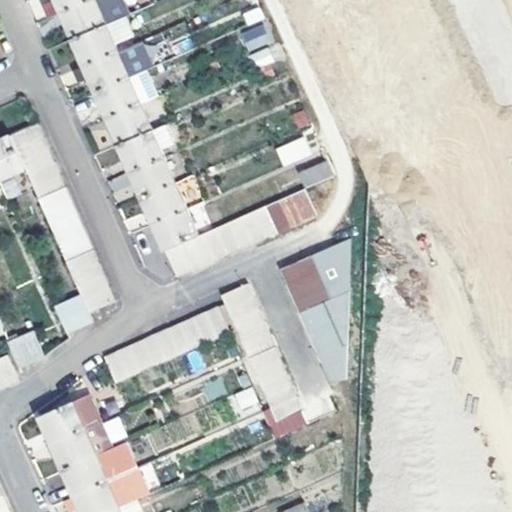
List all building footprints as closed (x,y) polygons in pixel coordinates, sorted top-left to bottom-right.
[(89,0),(56,0),(62,12),(89,0)] [(121,0),(89,0),(62,12),(73,39),(106,25),(124,17),(128,15),(121,0)] [(421,0),(369,0),(379,24),(423,5),(421,0)] [(214,37),(240,26),(233,11),(208,23),(214,37)] [(124,17),(106,25),(73,39),(81,56),(85,65),(118,51),(115,44),(133,36),(124,17)] [(241,32),(249,52),(274,41),(265,22),(241,32)] [(270,47),(249,56),(255,70),(276,61),(270,47)] [(129,77),(118,51),(85,65),(96,91),(129,77)] [(147,69),(129,77),(141,103),(159,95),(147,69)] [(129,77),(96,91),(108,118),(141,103),(129,77)] [(489,141),(462,79),(424,95),(429,108),(391,124),(406,160),(444,144),(450,158),(489,141)] [(152,130),(141,103),(108,118),(120,144),(152,130)] [(38,124),(12,135),(18,147),(44,136),(38,124)] [(163,125),(152,130),(120,144),(131,171),(164,156),(160,148),(170,142),(163,125)] [(12,135),(0,140),(0,177),(1,179),(27,168),(23,161),(18,147),(12,135)] [(49,149),(44,136),(18,147),(23,161),(49,149)] [(287,165),(310,154),(304,140),(281,151),(287,165)] [(97,155),(103,169),(120,162),(114,148),(97,155)] [(55,162),(49,149),(23,161),(27,168),(29,173),(55,162)] [(175,182),(164,156),(131,171),(143,197),(175,182)] [(300,173),(306,187),(334,175),(328,160),(300,173)] [(60,175),(55,162),(29,173),(35,186),(60,175)] [(66,188),(60,175),(35,186),(40,199),(66,188)] [(0,183),(6,199),(22,193),(16,177),(0,183)] [(187,209),(175,182),(143,197),(155,223),(187,209)] [(306,187),(294,193),(305,221),(318,215),(306,187)] [(71,200),(66,188),(40,199),(46,211),(71,200)] [(294,193),(281,199),(293,226),(305,221),(294,193)] [(281,199),(268,204),(280,232),(293,226),(281,199)] [(77,213),(71,200),(46,211),(51,224),(77,213)] [(197,227),(209,223),(202,202),(190,206),(197,227)] [(147,223),(139,203),(121,209),(128,230),(147,223)] [(268,204),(256,210),(267,237),(280,232),(268,204)] [(199,235),(187,209),(155,223),(166,250),(179,244),(192,238),(199,235)] [(256,210),(243,216),(254,243),(267,237),(256,210)] [(83,226),(77,213),(51,224),(57,237),(83,226)] [(243,216),(230,222),(242,248),(254,243),(243,216)] [(230,222),(217,227),(229,254),(242,248),(230,222)] [(88,239),(83,226),(57,237),(63,250),(88,239)] [(217,227),(205,233),(216,259),(229,254),(217,227)] [(199,235),(192,238),(204,265),(216,259),(205,233),(199,235)] [(192,238),(179,244),(191,271),(204,265),(192,238)] [(94,252),(88,239),(63,250),(68,263),(94,252)] [(335,300),(350,293),(352,239),(332,247),(315,255),(321,270),(328,286),(335,300)] [(179,244),(166,250),(177,273),(178,277),(191,271),(179,244)] [(99,264),(94,252),(68,263),(74,276),(99,264)] [(291,285),(321,270),(315,255),(284,269),(291,285)] [(105,277),(99,264),(74,276),(79,288),(105,277)] [(328,286),(321,270),(291,285),(298,301),(328,286)] [(111,290),(105,277),(79,288),(83,297),(85,301),(111,290)] [(253,295),(248,283),(223,294),(223,295),(227,304),(228,307),(253,295)] [(304,314),(335,300),(328,286),(298,301),(304,314)] [(116,303),(111,290),(85,301),(91,314),(116,303)] [(335,383),(347,378),(350,293),(335,300),(304,314),(335,383)] [(259,308),(253,295),(228,307),(234,319),(259,308)] [(83,297),(57,308),(64,326),(91,314),(85,301),(83,297)] [(220,307),(208,312),(219,338),(231,332),(220,307)] [(265,320),(259,308),(234,319),(240,332),(265,320)] [(208,312),(195,318),(206,343),(219,338),(208,312)] [(91,314),(64,326),(68,333),(94,321),(91,314)] [(195,318),(182,324),(193,349),(206,343),(195,318)] [(270,333),(265,320),(240,332),(245,345),(270,333)] [(182,324),(170,329),(181,354),(193,349),(182,324)] [(34,329),(8,340),(20,367),(46,355),(34,329)] [(170,329),(157,335),(168,360),(181,354),(170,329)] [(276,345),(270,333),(245,345),(251,357),(276,345)] [(157,335),(144,341),(155,365),(168,360),(157,335)] [(144,341),(132,346),(143,372),(155,365),(144,341)] [(282,359),(276,345),(251,357),(256,370),(282,359)] [(122,351),(119,352),(130,377),(143,372),(132,346),(122,351)] [(106,358),(107,360),(117,383),(130,377),(119,352),(106,358)] [(0,361),(0,368),(8,386),(20,381),(18,375),(10,357),(0,361)] [(287,371),(282,359),(256,370),(262,382),(287,371)] [(293,384),(287,371),(262,382),(267,395),(293,384)] [(299,396),(293,384),(267,395),(273,407),(299,396)] [(238,419),(262,407),(252,386),(228,397),(238,419)] [(88,395),(40,417),(51,443),(100,422),(88,395)] [(304,409),(299,396),(273,407),(273,408),(278,420),(304,409)] [(266,411),(278,438),(310,423),(304,409),(278,420),(273,408),(266,411)] [(100,422),(51,443),(63,469),(111,448),(100,422)] [(111,448),(63,469),(75,496),(123,474),(135,469),(124,442),(111,448)] [(150,462),(140,466),(149,488),(159,484),(150,462)] [(446,473),(444,511),(495,511),(498,476),(446,473)] [(123,474),(75,496),(82,511),(109,511),(120,508),(135,501),(123,474)] [(0,511),(10,508),(4,496),(0,497),(0,511)] [(310,511),(306,502),(284,511),(310,511)]
